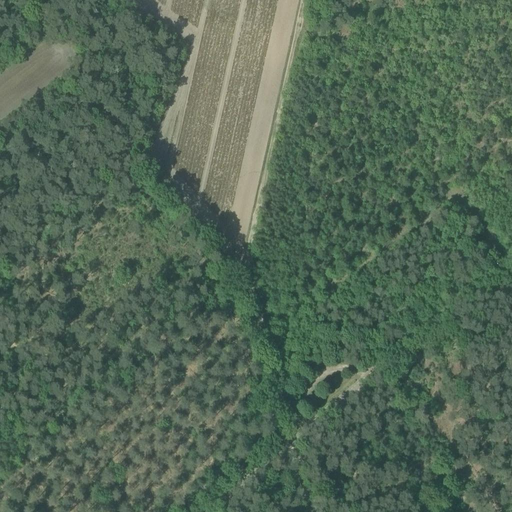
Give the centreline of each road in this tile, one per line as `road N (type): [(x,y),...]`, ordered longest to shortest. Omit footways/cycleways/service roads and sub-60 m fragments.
road 1 (track): [(290,442),(261,313),(243,277),(305,0)]
road 2 (tertiary): [(511,258),(290,442)]
